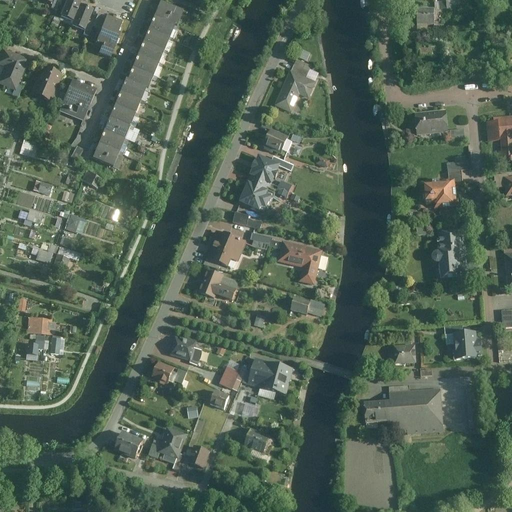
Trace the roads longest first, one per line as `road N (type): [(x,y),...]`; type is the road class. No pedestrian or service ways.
road 1 (residential): [(307,0),(160,322)]
road 2 (residential): [(470,93),(495,396)]
road 3 (residential): [(160,322),(368,382),(437,381)]
road 4 (residential): [(382,0),(391,101),(470,93)]
road 5 (residential): [(160,322),(106,434),(82,455)]
road 6 (residential): [(144,0),(86,139)]
road 7 (residential): [(82,455),(100,469),(208,492)]
